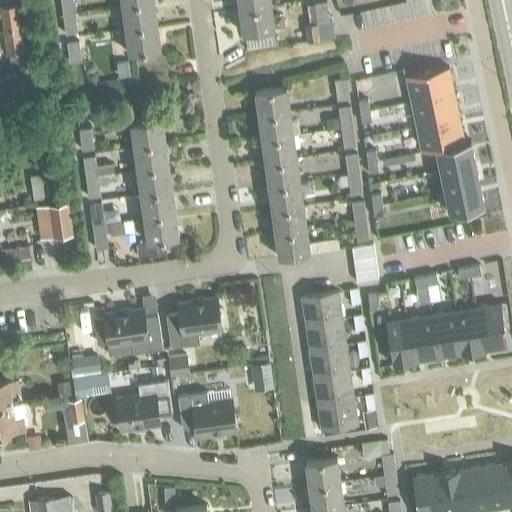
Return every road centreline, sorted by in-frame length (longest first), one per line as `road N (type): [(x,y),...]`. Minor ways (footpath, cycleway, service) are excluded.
road 1 (residential): [(0,292),(228,259),(197,0)]
road 2 (residential): [(0,467),(88,455),(244,467),(262,511)]
road 3 (residential): [(471,0),(511,194)]
